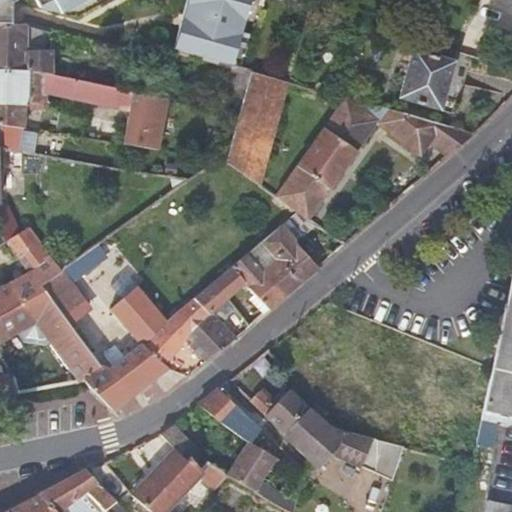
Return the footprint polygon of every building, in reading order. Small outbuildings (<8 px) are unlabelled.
[(0,0),(0,24),(5,25),(6,4),(12,0),(28,0),(33,8),(56,12),(77,0),(0,0)] [(182,0),(171,52),(230,68),(245,0),(182,0)] [(51,75),(51,31),(21,25),(5,25),(0,24),(0,68),(26,70),(51,75)] [(427,44),(425,52),(412,49),(398,97),(439,109),(453,61),(450,60),(453,52),(427,44)] [(157,149),(160,135),(167,99),(128,91),(51,75),(26,70),(0,68),(0,123),(23,127),(25,109),(42,110),(43,91),(118,107),(111,142),(157,149)] [(219,108),(239,113),(249,73),(230,68),(219,108)] [(257,183),(285,84),(249,73),(239,113),(239,114),(226,160),(257,183)] [(470,135),(342,99),(274,195),(297,212),(306,218),(375,124),(413,154),(430,139),(445,157),(469,136),(470,135)] [(23,129),(23,127),(0,123),(0,148),(20,151),(23,129)] [(174,138),(160,135),(157,149),(171,152),(174,138)] [(40,154),(20,151),(20,173),(40,174),(40,154)] [(409,187),(401,176),(391,184),(400,195),(409,187)] [(0,203),(0,234),(3,241),(17,260),(48,239),(34,222),(27,228),(9,206),(1,203),(0,203)] [(245,284),(267,309),(316,267),(280,226),(259,244),(272,259),(260,270),(246,253),(231,267),(245,284)] [(48,239),(17,260),(26,271),(0,285),(0,341),(34,323),(77,381),(83,380),(106,375),(64,320),(37,284),(68,263),(62,255),(48,239)] [(71,261),(79,269),(103,253),(96,243),(76,257),(71,261)] [(71,261),(76,257),(71,250),(62,255),(68,263),(71,261)] [(64,320),(100,294),(91,284),(87,279),(79,269),(71,261),(68,263),(37,284),(64,320)] [(212,313),(227,299),(245,284),(231,267),(196,295),(212,313)] [(511,272),(491,369),(475,446),(489,448),(496,416),(511,419),(511,272)] [(100,294),(141,341),(160,324),(154,317),(158,313),(124,273),(106,287),(102,283),(99,284),(95,280),(91,284),(100,294)] [(92,275),(87,279),(91,284),(95,280),(92,275)] [(184,337),(191,345),(199,338),(192,329),(212,313),(196,295),(160,324),(141,341),(162,364),(184,337)] [(233,337),(212,313),(192,329),(199,338),(191,345),(205,359),(233,337)] [(141,341),(106,375),(83,380),(112,411),(166,369),(162,364),(141,341)] [(329,416),(323,421),(361,436),(396,414),(357,374),(330,344),(305,360),(318,377),(309,385),(322,399),(328,393),(342,407),(329,416)] [(9,376),(0,377),(0,393),(8,393),(17,391),(9,376)] [(247,442),(253,436),(258,430),(219,389),(202,403),(199,405),(227,429),(247,442)] [(258,391),(248,401),(265,419),(267,420),(282,434),(307,407),(288,389),(273,405),(258,391)] [(315,400),(307,407),(323,421),(329,416),(315,400)] [(361,436),(323,421),(307,407),(282,434),(314,465),(322,471),(336,457),(365,471),(375,442),(361,436)] [(204,464),(207,460),(204,456),(173,425),(160,434),(175,452),(188,459),(191,456),(204,464)] [(252,491),(259,481),(274,458),(247,442),(226,473),(225,475),(252,491)] [(400,448),(375,442),(365,471),(402,479),(409,450),(400,448)] [(471,465),(474,451),(455,446),(452,460),(471,465)] [(175,452),(131,495),(150,511),(162,511),(196,475),(210,489),(229,478),(225,475),(226,473),(207,460),(204,464),(191,456),(188,459),(175,452)] [(108,511),(106,509),(115,501),(97,480),(86,470),(83,472),(39,493),(40,495),(54,511),(108,511)] [(290,511),(294,503),(259,481),(252,491),(287,511),(290,511)] [(54,511),(40,495),(7,511),(54,511)] [(124,511),(115,501),(106,509),(108,511),(124,511)] [(511,511),(511,506),(486,501),(484,511),(511,511)]
